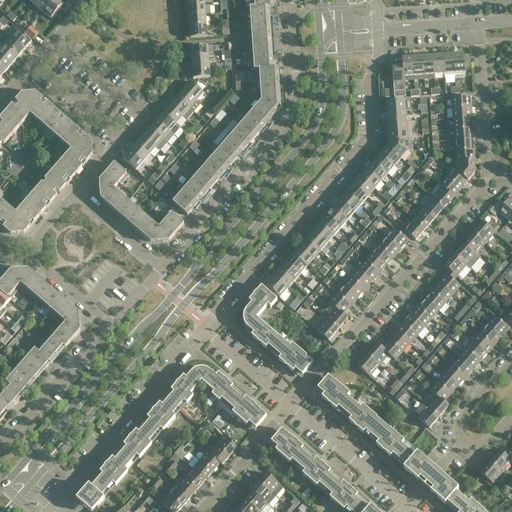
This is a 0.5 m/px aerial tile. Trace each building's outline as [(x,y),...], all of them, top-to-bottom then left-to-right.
[(54,0),(40,0),(35,6),(43,13),(54,0)] [(54,0),(43,13),(51,20),(63,5),(57,0),(54,0)] [(269,8),(274,8),(273,0),(250,0),(251,8),(269,7),(269,8)] [(189,18),(206,17),(211,17),(210,6),(205,7),(188,8),(189,18)] [(273,69),(273,68),(271,39),(269,8),(269,7),(251,8),(246,8),(249,40),(251,71),(256,71),(273,69)] [(189,18),(190,28),(207,28),(206,17),(189,18)] [(30,28),(25,33),(28,36),(33,40),(38,34),(30,27),(30,28)] [(8,36),(11,39),(24,50),(31,42),(16,28),(8,36)] [(190,28),(190,39),(207,38),(207,28),(190,28)] [(24,50),(11,39),(8,36),(2,44),(5,47),(17,58),(24,50)] [(213,46),(191,48),(192,59),(209,58),(214,58),(213,46)] [(0,55),(11,65),(17,58),(5,47),(0,52),(0,55)] [(455,78),(465,77),(464,54),(453,55),(455,78)] [(0,69),(4,73),(11,65),(0,55),(0,69)] [(434,75),(444,74),(443,55),(433,56),(434,75)] [(443,55),(444,74),(444,79),(455,78),(453,55),(443,55)] [(434,79),(434,75),(433,56),(422,57),(424,80),(434,79)] [(424,80),(422,57),(412,58),(414,81),(424,80)] [(192,69),(209,68),(209,58),(192,59),(192,69)] [(403,77),(404,77),(404,81),(414,81),(412,58),(402,58),(402,66),(403,66),(403,77)] [(394,98),(405,98),(404,81),(404,77),(403,77),(403,66),(402,66),(392,67),(394,98)] [(192,69),(193,80),(210,78),(209,68),(192,69)] [(281,108),(278,68),(273,68),(273,69),(256,71),(258,101),(281,108)] [(191,82),(184,91),(196,102),(204,93),(191,82)] [(184,91),(177,98),(194,113),(201,105),(196,102),(184,91)] [(43,100),(36,93),(29,94),(30,115),(41,124),(54,109),(47,103),(48,103),(43,99),(43,100)] [(11,105),(12,106),(6,113),(20,126),(30,115),(29,94),(22,94),(16,101),(15,101),(11,105)] [(470,107),(470,96),(451,97),(452,108),(470,107)] [(177,98),(170,106),(183,117),(187,121),(194,113),(177,98)] [(255,138),(265,127),(281,108),(258,101),(238,123),(255,138)] [(405,101),(386,102),(386,113),(405,111),(405,101)] [(170,106),(163,114),(176,125),(183,117),(170,106)] [(470,107),(452,108),(453,119),(471,118),(470,107)] [(41,124),(46,129),(43,132),(43,136),(48,140),(52,140),(55,136),(60,140),(73,126),(66,120),(66,119),(62,115),(61,116),(54,109),(41,124)] [(222,110),(212,122),(217,126),(227,115),(222,110)] [(405,111),(386,113),(387,123),(406,121),(405,111)] [(5,143),(20,126),(6,113),(0,119),(0,144),(1,145),(2,143),(5,143)] [(163,114),(157,122),(174,136),(180,129),(176,125),(163,114)] [(471,118),(453,119),(453,130),(472,129),(471,118)] [(406,121),(387,123),(388,133),(411,132),(411,121),(406,121)] [(157,122),(150,129),(163,140),(167,144),(174,136),(157,122)] [(235,161),(245,149),(255,138),(238,123),(218,146),(235,161)] [(60,140),(71,150),(92,149),(91,142),(84,135),(85,135),(80,131),(80,132),(73,126),(60,140)] [(150,129),(144,136),(157,147),(161,151),(167,144),(163,140),(150,129)] [(472,129),(453,130),(454,141),(473,140),(472,129)] [(388,133),(388,144),(408,142),(412,142),(411,132),(388,133)] [(144,136),(137,144),(150,155),(157,147),(144,136)] [(473,140),(454,141),(455,152),(473,151),(473,140)] [(389,144),(386,147),(401,160),(408,151),(412,151),(412,142),(408,142),(388,144),(389,144)] [(137,144),(130,152),(143,163),(150,155),(137,144)] [(193,144),(190,147),(195,152),(199,155),(202,152),(198,148),(193,144)] [(216,183),(226,172),(235,161),(218,146),(199,169),(216,183)] [(394,167),(401,160),(386,147),(380,155),(394,167)] [(61,161),(76,174),(82,167),(83,168),(87,163),(86,163),(93,155),(92,149),(71,150),(61,161)] [(473,151),(455,152),(456,163),(474,162),(473,151)] [(143,163),(130,152),(123,160),(136,171),(143,163)] [(387,175),(394,167),(380,155),(373,162),(387,175)] [(70,181),(76,174),(61,161),(46,179),(46,182),(45,183),(55,192),(56,191),(60,193),(66,186),(67,186),(71,182),(70,181)] [(409,161),(407,165),(410,168),(415,172),(418,168),(413,164),(409,161)] [(381,182),(387,175),(373,162),(366,170),(381,182)] [(456,166),(475,173),(474,162),(456,163),(456,166)] [(128,202),(114,189),(119,184),(121,186),(129,177),(114,164),(100,181),(106,186),(105,187),(99,187),(100,193),(106,193),(101,199),(117,214),(128,202)] [(421,169),(425,172),(429,167),(425,164),(421,169)] [(468,181),(475,173),(456,166),(454,169),(468,181)] [(196,206),(206,195),(216,183),(199,169),(179,191),(196,206)] [(447,177),(461,189),(468,181),(454,169),(447,177)] [(374,190),(381,182),(366,170),(360,178),(374,190)] [(440,185),(442,187),(454,197),(461,189),(447,177),(440,185)] [(367,198),(374,190),(360,178),(353,185),(367,198)] [(26,202),(40,215),(47,208),(47,209),(51,204),(50,204),(57,196),(54,194),(55,192),(45,183),(44,185),(41,185),(26,202)] [(361,206),(367,198),(353,185),(346,193),(361,206)] [(410,189),(406,186),(402,191),(405,194),(410,189)] [(444,208),(454,197),(442,187),(432,198),(444,208)] [(179,191),(170,201),(187,216),(196,206),(179,191)] [(354,213),(361,206),(346,193),(339,201),(354,213)] [(392,198),(388,194),(387,194),(386,193),(382,197),(389,202),(392,198)] [(432,198),(423,209),(434,219),(444,208),(432,198)] [(509,221),(511,217),(511,203),(508,200),(504,204),(499,200),(489,212),(494,216),(498,212),(509,221)] [(347,221),(354,213),(339,201),(333,209),(347,221)] [(17,235),(24,234),(30,227),(31,227),(35,223),(34,222),(40,215),(26,202),(16,214),(17,235)] [(122,218),(124,216),(128,219),(136,209),(128,202),(117,214),(122,218)] [(0,209),(0,226),(3,229),(10,235),(17,235),(16,214),(5,204),(0,209)] [(128,219),(131,221),(129,224),(134,228),(145,216),(136,209),(128,219)] [(340,229),(347,221),(333,209),(326,216),(340,229)] [(423,209),(413,220),(425,230),(434,219),(423,209)] [(169,241),(176,233),(184,224),(169,212),(162,221),(164,223),(159,228),(145,216),(134,228),(150,243),(156,236),(156,237),(157,243),(163,242),(162,237),(163,236),(169,241)] [(334,237),(340,229),(326,216),(319,224),(334,237)] [(362,220),(359,223),(361,224),(360,225),(365,229),(368,226),(363,221),(362,220)] [(403,231),(411,237),(415,241),(425,230),(413,220),(403,231)] [(486,244),(495,233),(484,223),(474,234),(486,244)] [(327,244),(334,237),(319,224),(313,232),(327,244)] [(407,241),(400,235),(393,229),(386,237),(400,249),(407,241)] [(497,234),(504,240),(509,235),(502,229),(497,234)] [(320,252),(327,244),(313,232),(306,239),(320,252)] [(369,236),(365,233),(361,238),(364,241),(369,236)] [(476,255),(486,244),(474,234),(465,244),(476,255)] [(400,249),(386,237),(379,245),(393,258),(400,249)] [(314,260),(320,252),(306,239),(299,247),(314,260)] [(481,258),(476,255),(465,244),(454,256),(466,267),(470,270),(481,258)] [(393,258),(379,245),(372,254),(386,266),(393,258)] [(307,267),(314,260),(299,247),(293,255),(307,267)] [(386,266),(372,254),(365,262),(379,274),(386,266)] [(300,275),(307,267),(293,255),(286,263),(300,275)] [(445,267),(457,277),(466,267),(454,256),(445,267)] [(379,274),(365,262),(357,270),(371,282),(379,274)] [(294,283),(300,275),(286,263),(279,270),(294,283)] [(320,271),(319,272),(324,276),(325,275),(328,272),(323,268),(320,271)] [(16,290),(21,284),(35,296),(45,284),(29,270),(24,276),(23,275),(22,270),(17,270),(17,276),(16,277),(10,271),(3,279),(16,290)] [(287,290),(294,283),(279,270),(273,277),(287,290)] [(371,282),(357,270),(350,278),(364,291),(371,282)] [(446,275),(439,283),(453,295),(460,287),(446,275)] [(266,286),(280,298),(287,290),(273,277),(266,286)] [(364,291),(350,278),(343,287),(357,299),(364,291)] [(0,291),(10,301),(18,292),(16,290),(3,279),(0,283),(0,291)] [(446,303),(453,295),(439,283),(432,291),(446,303)] [(50,289),(45,284),(35,296),(43,304),(52,294),(48,291),(50,289)] [(323,289),(319,286),(315,291),(318,294),(323,289)] [(244,314),(243,319),(257,318),(268,306),(270,308),(277,301),(261,287),(249,301),(251,304),(246,310),(244,314)] [(357,299),(343,287),(336,295),(350,307),(357,299)] [(0,291),(0,306),(3,309),(10,301),(0,291)] [(439,312),(446,303),(432,291),(425,300),(439,312)] [(482,299),(486,302),(491,296),(487,293),(482,299)] [(43,304),(51,311),(62,299),(57,294),(55,296),(52,294),(43,304)] [(336,295),(329,303),(335,309),(343,315),(350,307),(336,295)] [(316,301),(310,296),(306,302),(311,306),(316,301)] [(294,301),(289,306),(294,311),(298,305),(301,302),(296,298),(294,301)] [(51,311),(65,323),(60,329),(73,340),(80,332),(73,326),(74,326),(80,325),(79,319),(74,320),(73,319),(78,313),(62,299),(51,311)] [(431,320),(439,312),(425,300),(417,308),(431,320)] [(424,328),(431,320),(417,308),(410,316),(424,328)] [(338,330),(348,319),(343,315),(335,309),(326,320),(338,330)] [(304,315),(309,324),(315,321),(310,312),(304,315)] [(417,337),(424,328),(410,316),(403,324),(417,337)] [(504,319),(501,322),(494,317),(487,325),(501,337),(511,325),(504,319)] [(22,318),(18,322),(22,326),(26,321),(22,318)] [(268,346),(274,352),(283,342),(257,318),(243,319),(244,324),(247,328),(253,334),(251,336),(266,349),(268,346)] [(326,320),(317,331),(328,341),(338,330),(326,320)] [(15,334),(22,326),(18,322),(11,330),(15,334)] [(410,345),(417,337),(403,324),(396,333),(410,345)] [(501,337),(487,325),(480,333),(494,345),(501,337)] [(65,348),(73,340),(60,329),(58,327),(50,336),(65,348)] [(403,353),(410,345),(396,333),(389,341),(403,353)] [(441,333),(436,338),(440,342),(445,336),(441,333)] [(494,345),(480,333),(473,341),(487,354),(494,345)] [(7,334),(4,338),(8,342),(12,338),(7,334)] [(0,393),(0,418),(2,416),(4,418),(9,412),(7,410),(12,404),(15,406),(23,397),(21,395),(25,390),(22,388),(28,382),(30,384),(39,374),(37,372),(42,365),(44,367),(49,363),(51,365),(52,364),(49,362),(55,355),(57,357),(65,348),(50,336),(37,352),(34,350),(27,359),(29,360),(16,376),(13,374),(6,383),(8,385),(0,393)] [(0,342),(4,346),(8,342),(4,338),(0,342)] [(14,340),(10,344),(15,348),(18,344),(14,340)] [(381,349),(389,355),(395,361),(403,353),(389,341),(382,348),(381,349)] [(487,354),(473,341),(465,350),(479,362),(487,354)] [(313,363),(306,358),(307,357),(292,344),(290,347),(283,342),(274,352),(281,357),(278,360),(287,368),(293,373),(295,370),(302,376),(313,363)] [(11,352),(15,348),(10,344),(7,348),(11,352)] [(382,348),(378,344),(368,356),(379,366),(389,355),(381,349),(382,348)] [(479,362),(465,350),(458,358),(472,370),(479,362)] [(368,356),(358,367),(370,377),(379,366),(368,356)] [(472,370),(458,358),(451,366),(465,378),(472,370)] [(465,378),(451,366),(444,374),(458,387),(465,378)] [(166,398),(178,409),(184,402),(186,405),(193,397),(190,394),(201,382),(200,368),(198,369),(197,369),(196,370),(195,370),(194,371),(193,371),(192,372),(186,379),(183,376),(171,391),(166,398)] [(228,405),(239,393),(232,387),(233,387),(218,374),(216,377),(210,372),(209,371),(208,370),(206,369),(204,369),(203,369),(202,368),(200,368),(201,382),(214,393),(211,396),(219,402),(222,400),(228,405)] [(437,383),(451,395),(458,387),(444,374),(437,383)] [(349,394),(335,382),(328,377),(317,389),(324,395),(321,398),(336,410),(338,408),(345,413),(354,403),(347,397),(349,394)] [(392,391),(389,394),(393,397),(397,393),(402,386),(399,383),(396,381),(390,389),(392,391)] [(436,397),(437,396),(444,402),(451,395),(437,383),(430,391),(436,397)] [(376,392),(382,397),(385,394),(378,389),(376,392)] [(266,417),(260,411),(260,410),(246,398),(245,398),(239,393),(228,405),(234,411),(232,413),(247,426),(249,423),(256,429),(266,417)] [(449,406),(444,402),(437,396),(436,397),(427,408),(438,418),(449,406)] [(142,425),(154,436),(160,430),(163,432),(175,417),(173,415),(178,409),(166,398),(160,404),(147,418),(147,419),(142,425)] [(349,421),(358,429),(363,434),(365,431),(372,437),(383,424),(376,418),(362,405),(359,408),(354,403),(345,413),(351,419),(349,421)] [(438,418),(427,408),(417,419),(429,429),(438,418)] [(402,428),(406,420),(399,417),(395,425),(402,428)] [(393,455),(399,460),(408,450),(401,444),(404,441),(389,429),(383,424),(372,437),(378,442),(376,445),(390,458),(393,455)] [(118,452),(131,463),(136,457),(139,459),(152,445),(149,442),(154,436),(142,425),(136,431),(130,438),(123,445),(124,446),(118,452)] [(303,448),(298,443),(289,435),(288,436),(282,430),(271,442),(277,448),(275,451),(289,464),(292,461),(298,466),(309,454),(303,448)] [(224,437),(216,445),(229,457),(237,448),(224,437)] [(175,442),(171,447),(175,451),(179,446),(175,442)] [(209,454),(220,464),(222,466),(229,457),(216,445),(209,454)] [(437,470),(431,466),(416,453),(414,455),(408,450),(399,460),(405,466),(403,469),(423,486),(425,488),(431,493),(445,505),(447,502),(453,508),(462,497),(456,492),(458,489),(437,470)] [(502,473),(511,463),(511,462),(511,461),(505,455),(501,451),(491,463),(502,473)] [(107,490),(113,484),(115,486),(122,479),(128,472),(125,469),(131,463),(118,452),(113,459),(110,456),(105,461),(107,464),(100,473),(95,479),(107,490)] [(220,464),(209,454),(207,452),(199,461),(213,473),(220,464)] [(325,490),(336,477),(330,472),(316,459),(315,459),(309,454),(298,466),(304,472),(302,475),(317,487),(319,485),(325,490)] [(192,470),(205,481),(213,473),(199,461),(192,470)] [(502,473),(491,463),(481,474),(493,484),(502,473)] [(184,478),(198,490),(205,481),(192,470),(184,478)] [(259,482),(276,497),(284,488),(266,474),(259,482)] [(326,491),(321,497),(326,502),(329,498),(337,505),(344,511),(346,508),(350,511),(354,511),(363,501),(357,496),(358,495),(352,490),(350,489),(348,487),(343,483),(341,482),(336,477),(325,490),(326,491)] [(177,487),(190,498),(198,490),(184,478),(177,487)] [(76,500),(90,511),(93,511),(104,499),(102,497),(107,490),(95,479),(89,486),(89,485),(76,500)] [(253,493),(268,506),(276,497),(259,482),(251,492),(253,493)] [(169,496),(183,507),(190,498),(177,487),(169,496)] [(139,489),(135,494),(140,497),(144,493),(139,489)] [(268,511),(272,509),(268,506),(253,493),(246,501),(258,511),(268,511)] [(170,511),(178,511),(183,507),(169,496),(162,504),(170,511)] [(484,511),(471,500),(469,503),(462,497),(453,508),(458,511),(484,511)] [(238,510),(241,511),(258,511),(246,501),(238,510)] [(376,511),(370,506),(370,507),(363,501),(354,511),(376,511)]
